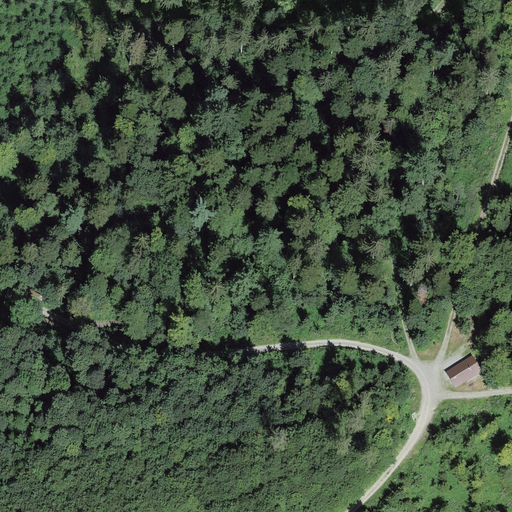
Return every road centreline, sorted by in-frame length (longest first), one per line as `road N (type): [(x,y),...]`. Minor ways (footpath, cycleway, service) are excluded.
road 1 (track): [(432,379),(396,354),(357,344),(202,356),(123,348),(0,285)]
road 2 (track): [(85,332),(172,311),(244,266),(289,219),(366,87)]
road 3 (track): [(432,379),(405,329),(366,87)]
road 4 (track): [(511,110),(432,379)]
road 5 (track): [(349,511),(416,439),(432,379)]
road 6 (track): [(366,87),(450,0)]
